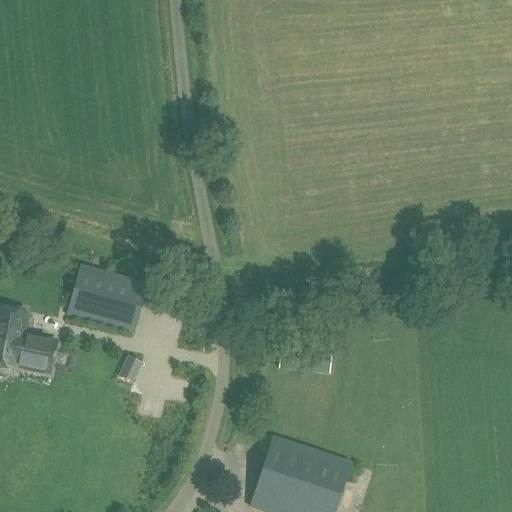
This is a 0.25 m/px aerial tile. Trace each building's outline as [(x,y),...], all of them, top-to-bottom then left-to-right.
[(134,333),(148,283),(81,265),(68,315),(134,333)] [(0,368),(6,370),(8,365),(51,374),(57,343),(23,336),(27,315),(25,315),(26,310),(0,304),(0,368)] [(330,374),(333,339),(282,335),(279,369),(330,374)] [(133,383),(143,363),(129,356),(119,376),(133,383)] [(137,457),(169,468),(181,434),(113,409),(107,428),(143,441),(137,457)] [(41,483),(111,511),(121,511),(142,463),(64,431),(58,448),(55,447),(41,483)] [(274,437),(251,508),(264,511),(335,511),(351,462),(274,437)]
